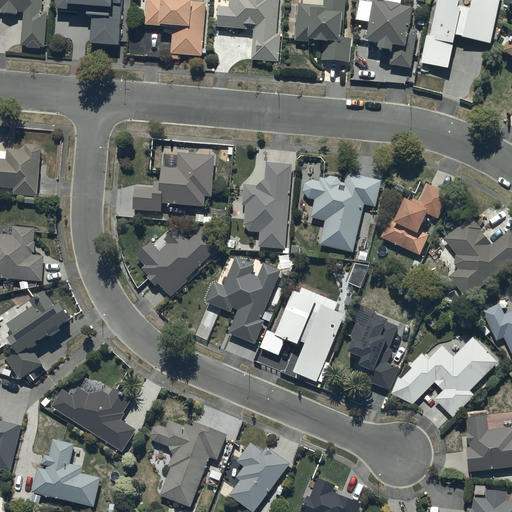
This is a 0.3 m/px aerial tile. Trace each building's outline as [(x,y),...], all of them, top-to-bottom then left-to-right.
[(18,15),(24,15),(22,49),(28,49),(28,51),(40,52),(40,50),(45,51),(47,15),(42,15),(43,0),(0,0),(0,16),(18,18),(18,15)] [(92,40),(116,42),(119,0),(55,0),(54,12),(94,15),(92,40)] [(218,31),(253,33),(251,63),(279,65),(280,38),(277,37),(278,0),(229,0),(229,10),(220,9),(218,31)] [(319,48),(323,48),(322,63),(350,65),(352,42),(341,41),(343,19),(345,19),(346,0),(303,0),(303,7),(299,7),(296,43),(309,44),(308,50),(319,51),(319,48)] [(473,0),(472,6),(460,4),(461,0),(458,0),(438,0),(430,40),(426,39),(420,67),(449,73),(456,40),(491,47),(500,0),(473,0)] [(203,51),(206,6),(190,4),(189,7),(164,5),(164,3),(147,1),(145,28),(159,29),(159,31),(173,32),(171,57),(172,57),(171,61),(179,62),(179,57),(202,59),(203,55),(206,56),(206,51),(203,51)] [(409,30),(413,12),(401,10),(401,8),(385,6),(385,7),(373,5),(366,44),(379,46),(378,52),(391,54),(389,65),(411,68),(417,31),(409,30)] [(365,62),(366,51),(355,50),(354,61),(365,62)] [(7,162),(0,161),(0,190),(15,191),(14,197),(38,199),(42,154),(38,148),(26,148),(26,153),(8,152),(7,162)] [(161,215),(162,208),(204,211),(205,200),(211,201),(214,159),(178,157),(177,172),(163,171),(161,185),(155,185),(154,190),(135,189),(134,213),(161,215)] [(286,253),(293,168),(266,166),(264,184),(257,189),(243,188),(242,208),(245,208),(244,227),(250,234),(261,235),(259,251),(286,253)] [(308,201),(315,202),(310,220),(325,224),(319,248),(352,256),(364,208),(376,211),(382,184),(347,175),(344,187),(341,186),(337,181),(330,179),(319,184),(313,182),(305,186),(303,194),(308,201)] [(389,220),(380,241),(420,259),(429,238),(421,234),(428,218),(438,223),(449,197),(428,188),(421,205),(413,201),(411,207),(405,205),(397,224),(389,220)] [(511,235),(509,233),(492,247),(480,233),(481,232),(471,219),(444,242),(455,258),(455,269),(458,272),(449,279),(467,302),(511,264),(511,235)] [(0,281),(42,284),(44,259),(34,258),(34,257),(35,257),(36,246),(34,246),(35,231),(14,230),(13,238),(0,237),(0,281)] [(186,282),(221,250),(216,245),(218,243),(205,230),(189,245),(177,232),(165,244),(168,247),(160,255),(153,247),(138,261),(145,268),(142,272),(148,279),(146,280),(155,290),(158,287),(171,300),(188,284),(186,282)] [(233,311),(238,312),(228,336),(254,347),(265,323),(269,325),(273,317),(265,314),(282,274),(264,266),(258,280),(251,277),(255,268),(236,260),(224,289),(215,285),(206,306),(231,316),(233,311)] [(300,345),(306,347),(294,377),(317,386),(344,318),(335,314),(338,306),(301,291),(299,296),(292,294),(275,337),(267,334),(260,351),(279,359),(285,344),(298,350),(300,345)] [(16,341),(9,346),(16,356),(7,363),(21,383),(43,368),(34,354),(39,351),(38,349),(50,341),(51,344),(62,336),(60,334),(72,326),(61,310),(57,312),(45,295),(30,305),(33,309),(7,327),(16,341)] [(511,313),(504,317),(500,307),(482,315),(496,345),(504,341),(511,357),(511,313)] [(391,394),(399,370),(388,366),(393,353),(390,352),(398,330),(387,326),(388,323),(373,317),(368,331),(356,326),(349,343),(354,345),(349,359),(363,364),(360,372),(372,376),(368,385),(391,394)] [(406,367),(398,380),(392,396),(413,408),(434,386),(443,394),(435,402),(453,420),(475,398),(470,394),(498,366),(473,341),(454,360),(443,349),(429,363),(421,356),(412,365),(414,366),(411,369),(406,367)] [(63,393),(53,410),(123,455),(137,433),(121,423),(125,417),(123,416),(131,403),(113,391),(109,398),(102,394),(89,396),(79,390),(63,393)] [(487,420),(466,422),(468,437),(466,437),(467,448),(470,448),(470,450),(466,451),(470,476),(511,471),(511,430),(489,434),(487,420)] [(0,422),(0,471),(10,475),(22,430),(0,424),(0,422)] [(171,472),(159,499),(190,511),(210,461),(217,464),(227,439),(194,426),(192,431),(184,428),(184,430),(169,424),(166,431),(160,429),(153,430),(150,437),(153,444),(170,450),(173,459),(168,470),(171,472)] [(76,448),(53,443),(50,459),(45,457),(42,468),(48,469),(47,472),(38,470),(32,495),(96,510),(102,482),(82,477),(84,470),(71,467),(76,448)] [(241,484),(229,499),(246,511),(257,511),(290,467),(267,450),(263,456),(250,446),(237,464),(244,469),(236,480),(241,484)] [(336,489),(317,481),(309,503),(314,505),(311,511),(360,511),(362,507),(333,496),(336,489)] [(507,491),(486,489),(485,498),(473,497),(472,508),(467,508),(466,511),(442,511),(439,511),(511,511),(511,500),(506,500),(507,491)]
